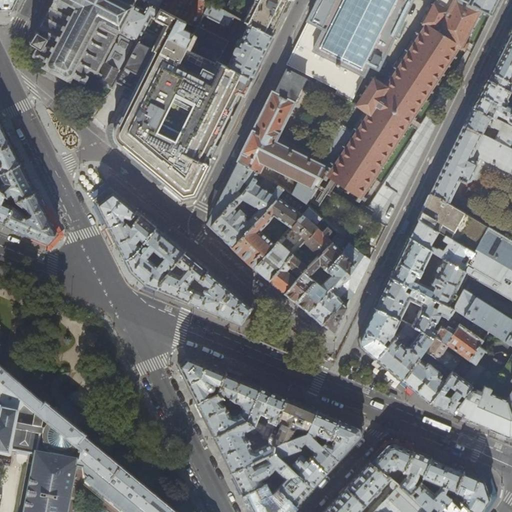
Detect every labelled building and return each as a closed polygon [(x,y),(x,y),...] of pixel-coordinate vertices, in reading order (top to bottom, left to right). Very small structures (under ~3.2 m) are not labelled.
[(17,0),(0,0),(0,10),(12,10),(17,0)] [(93,79),(95,80),(135,0),(52,0),(37,30),(37,31),(36,31),(35,33),(31,41),(30,40),(29,42),(30,42),(29,44),(31,45),(32,44),(39,49),(37,51),(36,52),(35,55),(35,56),(35,57),(37,58),(37,57),(38,58),(39,58),(44,61),(45,61),(43,67),(70,81),(73,75),(73,76),(74,75),(80,79),(80,80),(83,81),(84,81),(84,80),(85,81),(86,78),(86,77),(86,76),(87,74),(93,78),(93,79)] [(113,89),(116,82),(151,15),(155,17),(160,9),(158,8),(161,0),(135,0),(95,80),(97,82),(97,81),(107,86),(107,87),(110,89),(111,88),(113,89)] [(197,29),(204,15),(213,5),(202,0),(161,0),(158,8),(160,9),(185,22),(197,29)] [(218,0),(213,5),(248,25),(270,35),(282,12),(288,0),(218,0)] [(335,94),(352,102),(370,65),(378,70),(390,46),(397,49),(404,35),(397,32),(405,15),(409,17),(412,10),(408,8),(412,0),(317,0),(286,64),(288,65),(289,65),(320,81),(338,90),(335,94)] [(461,0),(435,0),(423,23),(383,83),(374,77),(356,105),(365,111),(350,134),(335,157),(328,168),(328,169),(325,175),(358,196),(356,200),(358,202),(361,198),(365,201),(367,198),(362,195),(409,124),(411,120),(412,118),(459,47),(464,50),(464,49),(467,51),(470,46),(467,44),(470,40),(484,11),(467,3),(461,0)] [(496,4),(498,0),(468,0),(467,3),(484,11),(491,15),(496,4)] [(182,197),(195,195),(197,190),(203,179),(210,165),(204,162),(218,135),(235,101),(239,93),(244,95),(252,80),(227,67),(222,64),(187,47),(193,34),(182,28),(185,22),(160,9),(155,17),(151,15),(116,82),(122,85),(129,88),(134,91),(129,101),(122,115),(120,114),(116,122),(117,123),(114,130),(113,132),(113,134),(114,136),(114,138),(115,140),(117,143),(121,146),(120,147),(127,153),(128,152),(172,189),(182,197)] [(227,67),(252,80),(262,59),(273,36),(270,35),(248,25),(237,47),(236,47),(235,47),(233,52),(233,53),(234,54),(227,67)] [(511,31),(510,31),(499,54),(487,79),(510,91),(511,92),(511,31)] [(225,48),(194,33),(193,34),(187,47),(222,64),(224,61),(220,59),(225,48)] [(274,141),(306,78),(286,69),(274,93),(272,92),(261,116),(238,161),(258,173),(264,162),(299,180),(292,194),(306,203),(325,175),(328,169),(328,168),(274,141)] [(480,93),(473,108),(497,119),(499,115),(509,120),(510,122),(511,123),(511,107),(506,104),(508,100),(506,98),(510,91),(487,79),(480,93)] [(511,149),(511,127),(497,119),(473,108),(468,116),(464,125),(481,134),(486,123),(499,130),(494,140),(511,149)] [(0,173),(21,163),(20,162),(14,150),(9,139),(5,132),(0,122),(0,173)] [(446,162),(430,193),(448,203),(459,180),(465,183),(466,181),(470,180),(481,158),(511,174),(511,149),(494,140),(481,134),(464,125),(446,162)] [(342,129),(327,152),(335,157),(350,134),(342,129)] [(14,150),(20,162),(24,161),(17,148),(14,150)] [(219,235),(232,248),(252,224),(264,213),(283,187),(258,173),(238,161),(222,193),(207,224),(209,226),(219,235)] [(0,190),(13,203),(17,201),(35,192),(28,177),(21,163),(0,173),(0,190)] [(103,224),(106,222),(103,215),(97,204),(113,191),(103,182),(88,194),(103,224)] [(309,206),(306,203),(292,194),(283,187),(264,213),(252,224),(232,248),(241,256),(254,268),(275,244),(259,230),(273,215),(290,227),(309,206)] [(12,206),(13,203),(0,190),(0,223),(4,225),(12,206)] [(109,227),(123,220),(122,220),(123,217),(127,219),(126,220),(128,220),(136,210),(124,200),(113,191),(97,204),(103,215),(106,222),(109,227)] [(26,210),(28,215),(25,215),(12,206),(4,225),(35,238),(48,243),(56,234),(52,226),(46,212),(35,192),(17,201),(26,210)] [(445,235),(473,253),(488,226),(462,211),(448,203),(430,193),(425,204),(418,219),(438,231),(445,235)] [(511,227),(468,202),(462,211),(488,226),(511,240),(511,227)] [(261,274),(269,280),(301,244),(303,242),(316,227),(324,219),(309,206),(290,227),(275,244),(254,268),(261,274)] [(126,220),(125,220),(127,222),(126,223),(123,220),(109,227),(117,243),(125,259),(132,255),(156,227),(148,221),(136,210),(128,220),(126,220)] [(413,229),(409,237),(432,251),(443,258),(462,269),(473,253),(445,235),(440,242),(446,246),(443,251),(438,248),(435,248),(430,244),(438,231),(418,219),(413,229)] [(511,240),(488,226),(473,253),(462,269),(470,274),(511,298),(511,319),(463,290),(453,308),(489,330),(511,344),(511,240)] [(168,265),(168,264),(168,263),(169,262),(173,265),(185,251),(170,239),(156,227),(132,255),(125,259),(129,267),(130,270),(145,284),(149,285),(157,289),(159,281),(166,273),(162,270),(163,269),(164,269),(165,269),(166,269),(166,268),(167,268),(167,267),(168,267),(168,266),(168,265)] [(316,227),(303,242),(318,255),(331,241),(326,236),(331,231),(327,227),(322,232),(316,227)] [(292,299),(295,302),(342,251),(348,242),(337,233),(331,241),(318,255),(307,267),(284,293),(292,299)] [(398,258),(389,276),(453,308),(463,290),(470,274),(462,269),(443,258),(431,283),(419,277),(421,273),(422,274),(424,273),(429,264),(428,261),(427,261),(432,251),(409,237),(398,258)] [(342,251),(295,302),(301,307),(307,312),(312,316),(321,325),(324,325),(334,333),(342,316),(346,307),(342,302),(338,298),(341,294),(350,299),(352,295),(362,276),(370,260),(367,258),(359,252),(348,242),(342,251)] [(295,257),(301,251),(301,250),(304,247),(301,244),(269,280),(272,283),(282,291),(284,293),(307,267),(295,257)] [(194,277),(198,280),(207,270),(202,266),(194,259),(185,251),(173,265),(166,273),(159,281),(157,289),(178,297),(188,302),(193,288),(188,286),(189,283),(191,284),(193,281),(191,280),(194,277)] [(198,280),(193,288),(188,302),(215,313),(241,324),(251,307),(226,286),(207,270),(198,280)] [(382,291),(374,307),(403,321),(405,317),(402,315),(410,299),(422,305),(412,325),(419,328),(432,338),(437,331),(433,328),(440,315),(447,318),(453,308),(389,276),(382,291)] [(366,350),(376,358),(408,323),(403,321),(374,307),(366,323),(359,338),(360,345),(366,350)] [(479,347),(489,330),(453,308),(447,318),(437,331),(432,338),(424,349),(435,357),(449,368),(452,371),(460,361),(445,350),(446,347),(470,361),(474,364),(475,363),(476,363),(484,351),(479,347)] [(419,328),(412,325),(408,323),(376,358),(390,370),(402,380),(424,349),(432,338),(419,328)] [(415,391),(428,402),(444,382),(438,376),(440,373),(427,362),(429,359),(432,361),(435,357),(424,349),(402,380),(415,391)] [(186,355),(177,365),(183,375),(187,382),(197,402),(211,395),(209,392),(209,390),(210,390),(211,390),(213,390),(214,389),(214,387),(214,386),(216,384),(219,386),(225,371),(204,363),(186,355)] [(454,413),(461,416),(463,414),(456,408),(475,381),(483,369),(478,365),(472,374),(474,376),(469,383),(452,371),(447,377),(444,382),(428,402),(437,406),(444,408),(454,413)] [(444,375),(447,377),(452,371),(449,368),(444,375)] [(11,451),(35,456),(77,465),(79,455),(89,444),(85,441),(87,439),(70,425),(61,418),(45,404),(43,406),(0,369),(0,403),(3,406),(1,414),(18,418),(11,451)] [(243,379),(225,371),(219,386),(217,392),(223,398),(234,408),(236,406),(234,404),(234,405),(227,399),(228,397),(235,401),(239,403),(241,407),(239,413),(246,419),(260,386),(243,379)] [(511,375),(506,385),(497,389),(475,381),(456,408),(463,414),(461,416),(471,420),(480,424),(508,435),(511,433),(511,375)] [(257,430),(268,440),(286,397),(270,390),(260,386),(246,419),(257,430)] [(211,395),(197,402),(205,419),(214,436),(246,419),(239,413),(234,408),(229,414),(227,410),(228,409),(228,408),(226,406),(225,407),(219,400),(223,398),(217,392),(211,395)] [(301,403),(286,397),(268,440),(271,442),(274,445),(290,439),(307,432),(316,409),(301,403)] [(444,408),(437,406),(435,409),(453,416),(454,413),(444,408)] [(331,437),(338,418),(326,413),(316,409),(307,432),(321,446),(325,441),(326,440),(327,438),(328,438),(329,438),(330,438),(331,437)] [(0,455),(10,457),(11,451),(18,418),(1,414),(0,421),(0,420),(0,455)] [(325,441),(321,446),(337,460),(346,450),(361,434),(359,427),(349,423),(338,418),(331,437),(333,438),(331,442),(326,440),(325,441)] [(246,419),(214,436),(222,453),(232,472),(252,461),(265,455),(273,451),(274,445),(271,442),(254,450),(251,449),(243,434),(244,430),(247,429),(249,431),(250,431),(253,434),(257,430),(246,419)] [(307,432),(290,439),(299,447),(304,442),(311,448),(306,454),(326,472),(331,467),(337,460),(321,446),(307,432)] [(290,439),(274,445),(273,451),(278,456),(300,448),(299,447),(290,439)] [(380,451),(370,462),(392,479),(394,481),(404,471),(412,449),(399,444),(394,442),(387,444),(380,451)] [(77,465),(76,471),(80,472),(128,511),(172,511),(170,511),(89,444),(79,455),(77,465)] [(420,452),(412,449),(404,471),(394,481),(410,493),(420,482),(431,457),(420,452)] [(252,461),(232,472),(237,483),(243,494),(269,481),(285,463),(278,456),(273,451),(265,455),(267,460),(263,463),(262,462),(261,462),(260,462),(254,465),(252,461)] [(303,451),(288,466),(312,487),(317,481),(326,472),(306,454),(303,451)] [(68,511),(76,471),(77,465),(35,456),(24,511),(68,511)] [(447,487),(455,490),(463,470),(445,463),(431,457),(420,482),(410,493),(429,511),(433,506),(438,511),(450,498),(445,492),(447,487)] [(380,490),(380,489),(385,483),(388,486),(389,484),(390,483),(392,479),(370,462),(358,474),(356,477),(338,496),(327,507),(332,511),(359,511),(374,495),(375,496),(380,490)] [(285,463),(269,481),(295,506),(303,497),(312,487),(288,466),(285,463)] [(472,474),(463,470),(455,490),(461,493),(461,494),(461,495),(462,496),(459,500),(471,511),(481,511),(485,505),(490,498),(484,479),(475,475),(472,474)] [(486,476),(476,472),(475,475),(484,479),(490,498),(492,495),(486,476)] [(391,487),(368,511),(369,511),(430,511),(429,511),(410,493),(394,481),(392,479),(390,483),(389,484),(389,485),(390,486),(391,487)] [(269,481),(243,494),(251,511),(289,511),(295,506),(269,481)] [(471,511),(459,500),(453,495),(450,498),(438,511),(437,511),(471,511)]
